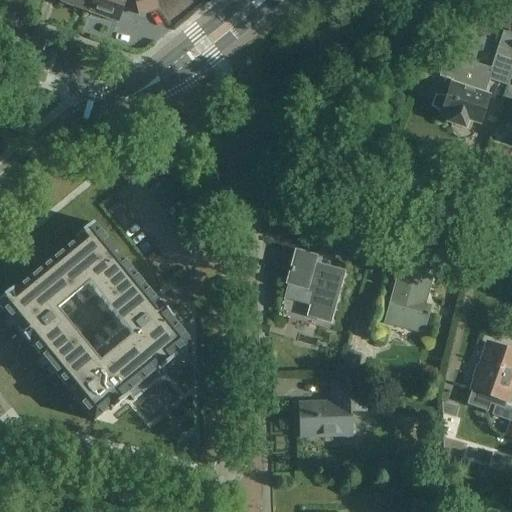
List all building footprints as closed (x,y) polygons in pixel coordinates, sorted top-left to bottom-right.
[(88,12),(92,0),(61,0),(60,2),(88,12)] [(92,0),(88,12),(117,22),(124,0),(92,0)] [(160,10),(156,0),(135,0),(140,16),(160,10)] [(142,30),(162,26),(159,16),(139,20),(142,30)] [(122,38),(125,25),(99,20),(96,32),(122,38)] [(505,86),(511,64),(511,36),(503,33),(490,69),(447,55),(439,78),(451,82),(446,98),(434,97),(431,107),(441,114),(441,115),(450,118),(449,123),(463,128),(466,119),(478,123),(486,98),(483,97),(489,81),(505,86)] [(93,423),(109,410),(111,412),(129,397),(133,402),(162,378),(158,373),(176,358),(175,356),(190,343),(171,319),(172,319),(159,303),(158,304),(92,224),(74,239),(76,241),(15,290),(14,288),(0,299),(0,309),(16,329),(16,330),(29,346),(29,345),(93,423)] [(313,293),(309,307),(306,318),(328,324),(341,273),(311,264),(313,259),(294,253),(285,286),(313,293)] [(388,296),(384,314),(381,324),(420,334),(427,307),(420,305),(427,277),(398,269),(391,297),(388,296)] [(506,404),(503,403),(511,378),(511,353),(486,345),(470,392),(471,392),(466,405),(487,413),(490,405),(494,407),(504,410),(504,408),(506,404)] [(346,350),(337,384),(364,392),(369,374),(357,369),(362,355),(346,350)] [(329,382),(330,405),(299,406),(300,439),(342,438),(344,440),(350,440),(355,435),(355,427),(351,424),(350,424),(349,414),(367,414),(367,394),(364,392),(337,384),(329,382)] [(504,438),(511,441),(511,414),(509,422),(503,438),(504,438)] [(511,459),(492,454),(488,469),(508,474),(511,459)] [(430,511),(423,503),(414,501),(412,511),(430,511)]
